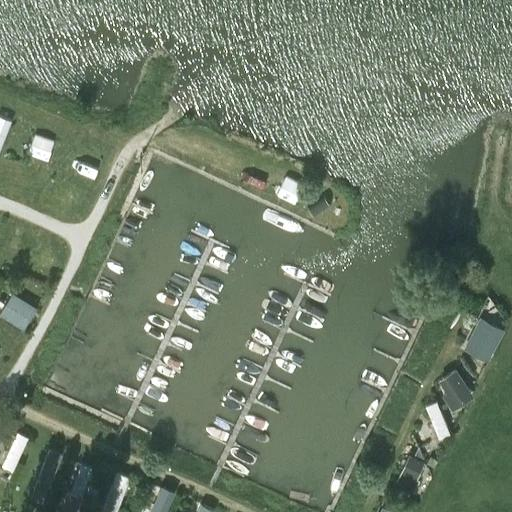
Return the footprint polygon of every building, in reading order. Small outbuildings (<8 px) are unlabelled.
[(0,153),(1,154),(16,117),(0,110),(0,153)] [(35,131),(30,152),(51,158),(57,136),(35,131)] [(275,199),(288,205),(297,186),(284,180),(275,199)] [(305,205),(323,214),(329,202),(312,193),(305,205)] [(22,238),(12,258),(30,267),(40,247),(22,238)] [(483,311),(471,344),(497,354),(510,321),(483,311)] [(0,364),(9,356),(0,346),(0,364)] [(447,390),(442,394),(452,409),(474,395),(455,367),(438,378),(447,390)] [(440,437),(455,431),(443,397),(428,402),(440,437)] [(0,477),(30,491),(57,432),(36,423),(16,468),(3,462),(0,469),(0,477)] [(18,428),(4,461),(15,466),(29,433),(18,428)] [(47,498),(66,449),(52,444),(34,493),(47,498)] [(424,459),(418,446),(414,456),(408,453),(394,482),(412,491),(419,477),(416,476),(423,460),(424,459)] [(66,451),(47,500),(77,511),(78,511),(97,463),(66,451)] [(106,503),(121,509),(135,472),(120,467),(106,503)] [(97,503),(107,472),(95,468),(85,499),(97,503)] [(168,511),(180,488),(168,482),(153,511),(168,511)] [(204,499),(199,511),(214,511),(218,504),(204,499)] [(396,503),(389,500),(386,507),(385,506),(382,511),(377,509),(375,511),(391,511),(392,511),(394,511),(400,511),(402,509),(394,505),(396,503)]
